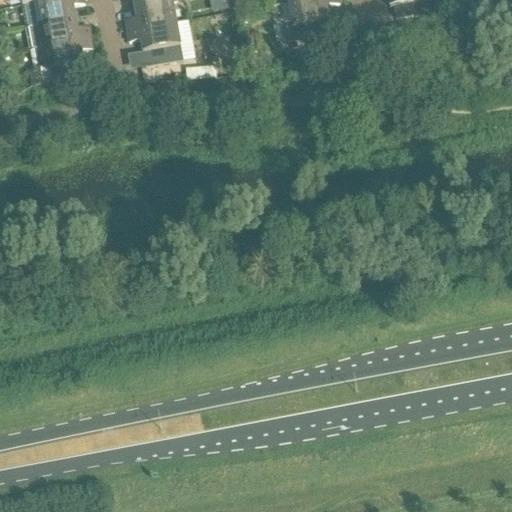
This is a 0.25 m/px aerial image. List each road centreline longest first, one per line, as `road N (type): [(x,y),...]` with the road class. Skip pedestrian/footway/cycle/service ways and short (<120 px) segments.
road 1 (primary): [(511,346),(0,446)]
road 2 (primary): [(0,479),(511,383)]
